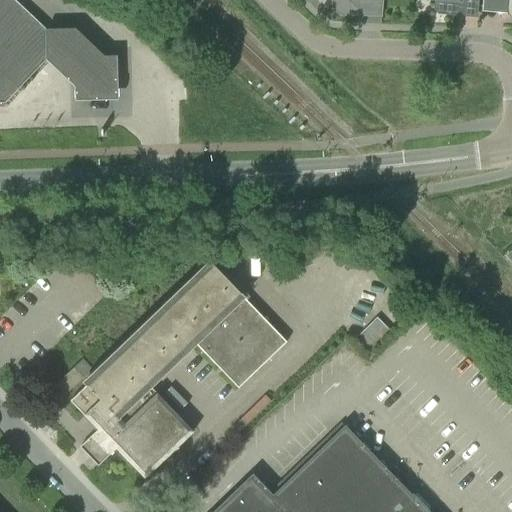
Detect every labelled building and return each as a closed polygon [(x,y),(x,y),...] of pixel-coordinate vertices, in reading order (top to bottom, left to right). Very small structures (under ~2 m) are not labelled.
[(0,0),(0,104),(5,104),(47,59),(46,53),(67,53),(67,31),(46,32),(12,0),(0,0)] [(334,0),(334,1),(334,3),(334,4),(334,5),(335,7),(335,8),(336,9),(337,11),(338,12),(340,13),(341,13),(343,14),(344,14),(359,14),(359,0),(334,0)] [(438,15),(454,17),(459,12),(460,0),(434,0),(433,10),(438,15)] [(46,53),(47,59),(77,89),(79,101),(122,100),(120,56),(106,57),(76,31),(67,31),(67,53),(46,53)] [(69,401),(97,431),(79,448),(98,467),(115,450),(144,480),(194,433),(148,385),(193,342),(238,390),(287,343),(211,264),(69,401)] [(376,319),(356,339),(371,354),(391,334),(376,319)] [(74,368),(54,386),(64,397),(83,378),(92,370),(82,360),(74,368)] [(426,511),(344,427),(272,496),(252,476),(214,511),(426,511)]
